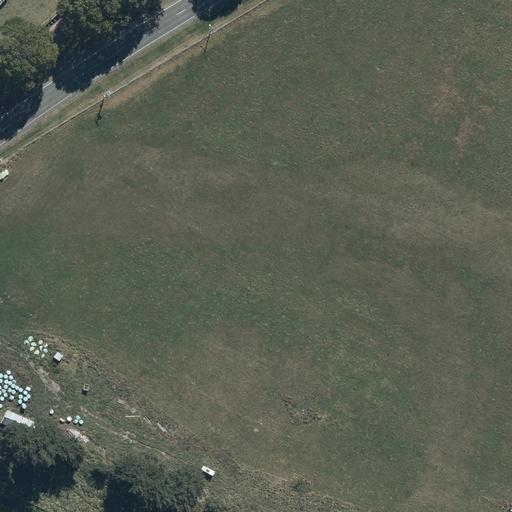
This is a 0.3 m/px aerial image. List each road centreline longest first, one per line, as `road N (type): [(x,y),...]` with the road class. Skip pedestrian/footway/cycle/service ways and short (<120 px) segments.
road 1 (track): [(0,335),(60,384),(236,494)]
road 2 (tertiary): [(202,0),(0,132)]
